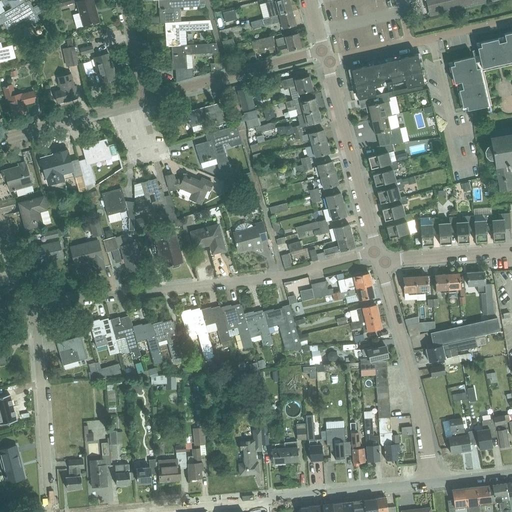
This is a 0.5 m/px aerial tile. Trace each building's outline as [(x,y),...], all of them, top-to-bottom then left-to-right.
[(40,20),(37,15),(42,12),(38,5),(33,8),(29,1),(26,3),(23,0),(1,0),(4,6),(11,2),(14,7),(0,15),(0,25),(3,23),(7,30),(28,18),(32,24),(40,20)] [(77,29),(83,27),(99,22),(93,0),(84,0),(76,2),(80,14),(73,15),(77,29)] [(161,0),(154,0),(154,1),(159,1),(160,23),(173,23),(173,22),(172,8),(180,8),(199,7),(199,4),(205,4),(203,0),(161,0)] [(270,18),(292,11),(288,0),(277,0),(265,3),(270,18)] [(497,0),(425,0),(430,16),(497,0)] [(235,10),(223,13),(226,22),(237,19),(235,10)] [(283,29),(286,28),(296,26),(292,11),(270,18),(262,20),(251,23),(252,29),(264,26),(264,27),(281,22),(283,29)] [(173,23),(160,23),(160,24),(165,24),(167,47),(172,46),(180,46),(180,45),(179,32),(212,30),(209,21),(181,22),(173,22),(173,23)] [(482,69),(483,69),(495,67),(511,63),(511,32),(504,34),(506,41),(499,43),(498,39),(480,43),(481,47),(477,48),(479,56),(482,68),(482,69)] [(298,33),(288,36),(276,39),(278,47),(277,47),(279,54),(289,51),(289,52),(302,48),(298,33)] [(50,44),(57,42),(54,36),(48,38),(50,44)] [(275,45),(272,36),(258,40),(258,41),(254,42),(256,49),(260,48),(260,49),(275,45)] [(180,46),(172,46),(173,70),(176,70),(176,82),(193,78),(193,69),(187,69),(186,55),(212,53),(212,55),(219,55),(220,55),(219,52),(216,43),(206,44),(180,45),(180,46)] [(93,51),(92,45),(79,49),(81,55),(93,51)] [(0,61),(15,57),(12,46),(0,49),(0,61)] [(77,64),(74,47),(67,48),(71,65),(77,64)] [(36,53),(28,54),(29,62),(37,61),(36,53)] [(108,54),(99,57),(94,58),(98,74),(101,83),(102,83),(104,89),(110,87),(109,81),(116,79),(108,54)] [(358,100),(369,97),(389,93),(392,92),(421,85),(424,85),(417,55),(351,70),(358,100)] [(482,69),(482,68),(479,56),(453,61),(454,65),(450,66),(454,84),(461,82),(463,89),(458,90),(463,108),(467,107),(468,110),(490,105),(483,69),(482,69)] [(221,61),(215,63),(217,71),(223,69),(221,61)] [(55,92),(55,94),(58,104),(78,99),(75,89),(71,74),(57,78),(61,91),(55,92)] [(295,77),(285,80),(281,81),(283,90),(297,86),(299,94),(313,91),(309,76),(296,80),(295,77)] [(37,102),(34,92),(34,91),(21,94),(21,93),(16,95),(13,84),(3,87),(6,98),(8,97),(10,106),(13,116),(24,113),(22,106),(37,102)] [(392,92),(393,97),(401,95),(423,91),(423,90),(421,85),(392,92)] [(241,92),(245,111),(256,109),(252,89),(241,92)] [(368,107),(371,120),(391,115),(388,102),(391,101),(389,93),(369,97),(371,106),(368,107)] [(315,99),(305,101),(301,102),(300,98),(285,102),(290,118),(297,116),(304,114),(318,110),(315,99)] [(193,132),(203,129),(202,125),(217,120),(218,123),(225,121),(220,103),(186,112),(189,121),(190,121),(193,132)] [(266,120),(275,117),(272,108),(263,112),(266,120)] [(321,122),(318,110),(304,114),(297,116),(299,122),(300,125),(292,128),(294,134),(302,132),(301,128),(307,126),(321,122)] [(391,115),(371,120),(374,134),(387,131),(389,138),(388,138),(390,145),(392,144),(400,143),(398,137),(402,136),(400,128),(399,128),(396,114),(391,115)] [(248,120),(246,121),(248,129),(259,126),(258,118),(248,120)] [(267,125),(255,128),(257,134),(275,129),(273,122),(267,124),(267,125)] [(219,171),(229,168),(230,167),(223,144),(229,142),(231,147),(242,144),(237,126),(211,134),(213,140),(195,145),(202,168),(217,163),(219,171)] [(511,127),(490,131),(491,138),(490,138),(491,145),(487,147),(485,151),(486,156),(489,160),(494,160),(495,167),(496,167),(500,192),(511,189),(511,184),(510,171),(511,170),(511,127)] [(324,130),(309,134),(303,135),(302,132),(294,134),(296,140),(302,138),(303,141),(303,142),(304,142),(305,142),(311,140),(312,146),(327,142),(324,130)] [(86,159),(79,161),(82,171),(83,175),(83,178),(86,190),(87,192),(95,186),(94,184),(96,183),(90,164),(102,161),(111,158),(111,156),(118,154),(116,144),(109,146),(108,144),(107,144),(106,140),(96,143),(96,145),(90,147),(90,146),(83,148),(86,159)] [(441,140),(432,142),(434,150),(443,148),(441,140)] [(315,157),(320,156),(330,154),(327,142),(312,146),(315,157)] [(257,144),(252,145),(250,146),(252,153),(259,151),(257,144)] [(394,152),(392,144),(390,145),(377,147),(376,147),(377,147),(379,147),(381,154),(368,158),(371,169),(384,166),(397,162),(391,163),(388,153),(394,152)] [(55,156),(41,160),(44,169),(45,174),(48,185),(64,181),(62,173),(72,170),(74,178),(83,175),(82,171),(79,161),(78,160),(71,162),(70,160),(68,150),(54,154),(55,156)] [(260,153),(253,155),(254,161),(262,159),(260,153)] [(303,165),(310,162),(309,156),(301,158),(303,165)] [(10,191),(20,189),(32,186),(25,161),(18,163),(19,167),(2,172),(4,179),(7,179),(10,191)] [(321,177),(335,173),(332,161),(317,165),(321,177)] [(312,170),(310,162),(303,165),(295,167),(296,174),(312,170)] [(398,169),(397,162),(384,166),(385,172),(373,175),(376,187),(388,183),(401,180),(401,179),(395,181),(393,170),(398,169)] [(276,174),(279,184),(285,181),(282,172),(276,174)] [(254,185),(250,173),(243,175),(247,188),(254,185)] [(338,185),(335,173),(321,177),(324,189),(338,185)] [(173,175),(166,176),(168,186),(170,190),(181,187),(179,192),(191,198),(190,198),(200,203),(206,189),(209,190),(212,183),(202,179),(200,182),(185,176),(183,182),(180,181),(175,183),(173,175)] [(414,176),(407,179),(408,183),(409,185),(416,183),(414,176)] [(148,209),(155,207),(159,218),(164,217),(165,222),(177,218),(173,205),(167,207),(162,189),(158,190),(157,187),(159,186),(157,179),(141,183),(148,209)] [(380,204),(393,201),(406,197),(406,196),(400,198),(398,192),(404,190),(403,185),(401,180),(388,183),(390,189),(377,192),(380,204)] [(469,182),(461,184),(463,192),(471,190),(469,182)] [(224,185),(221,192),(228,195),(231,188),(224,185)] [(102,194),(105,204),(108,215),(127,210),(121,189),(102,194)] [(329,209),(344,205),(340,193),(326,197),(329,209)] [(321,201),(319,194),(311,197),(313,203),(321,201)] [(29,201),(19,203),(26,230),(36,227),(43,225),(51,223),(48,209),(44,196),(29,201)] [(260,204),(257,196),(249,199),(251,206),(260,204)] [(408,204),(406,197),(393,201),(394,206),(382,210),(385,221),(397,218),(411,214),(410,214),(405,215),(402,205),(408,204)] [(268,206),(269,213),(286,210),(285,203),(268,206)] [(347,217),(344,205),(329,209),(332,220),(347,217)] [(492,221),(492,228),(493,241),(505,240),(504,227),(510,227),(510,229),(511,229),(510,219),(510,213),(498,214),(499,220),(492,221)] [(412,221),(411,214),(397,218),(399,224),(386,227),(389,239),(409,233),(406,222),(412,221)] [(492,221),(492,215),(485,215),(485,221),(475,222),(474,222),(475,229),(475,242),(487,242),(486,228),(492,228),(492,221)] [(148,216),(135,220),(138,230),(151,226),(148,216)] [(474,222),(475,222),(474,216),(463,217),(463,223),(457,223),(456,223),(457,230),(458,244),(469,243),(469,230),(475,229),(474,222)] [(456,223),(457,223),(456,217),(449,218),(449,223),(439,224),(439,232),(440,245),(452,244),(451,231),(457,230),(456,223)] [(439,224),(438,218),(431,219),(432,225),(420,226),(421,236),(422,246),(434,245),(433,232),(439,232),(439,224)] [(174,220),(175,227),(182,225),(180,219),(174,220)] [(101,234),(97,220),(90,222),(94,236),(101,234)] [(326,220),(318,222),(320,228),(328,226),(326,220)] [(233,232),(236,242),(238,252),(253,248),(254,250),(262,248),(261,241),(267,240),(262,221),(255,223),(256,226),(233,232)] [(190,231),(193,239),(195,249),(210,245),(213,254),(225,251),(218,223),(190,231)] [(337,240),(352,236),(349,224),(334,228),(337,240)] [(329,232),(328,226),(320,228),(321,235),(329,232)] [(149,227),(142,229),(147,246),(154,244),(149,227)] [(63,228),(57,230),(45,232),(47,239),(64,235),(63,230),(63,228)] [(105,231),(106,238),(113,237),(111,230),(105,231)] [(155,239),(158,248),(160,258),(163,257),(165,267),(170,266),(171,267),(172,266),(173,268),(178,267),(179,265),(179,263),(183,262),(181,254),(178,255),(177,252),(180,251),(175,233),(155,239)] [(352,236),(337,240),(339,246),(333,247),(323,250),(324,253),(316,255),(315,250),(309,251),(312,262),(335,255),(335,253),(355,248),(352,236)] [(119,249),(115,238),(115,237),(103,241),(107,253),(119,249)] [(71,247),(73,257),(76,267),(91,262),(92,265),(93,265),(95,271),(104,268),(102,260),(103,260),(98,240),(71,247)] [(37,256),(34,256),(36,263),(38,262),(38,263),(40,263),(42,269),(52,267),(51,260),(63,258),(61,248),(59,242),(45,245),(35,247),(37,256)] [(121,246),(125,262),(128,272),(143,268),(135,242),(121,246)] [(288,245),(290,252),(302,249),(300,242),(288,245)] [(288,254),(281,256),(285,268),(292,267),(288,254)] [(484,314),(494,314),(493,300),(492,300),(492,294),(491,284),(485,285),(484,272),(467,273),(468,286),(479,285),(479,293),(483,292),(484,314)] [(338,281),(341,292),(372,285),(369,274),(338,281)] [(459,274),(447,275),(448,292),(456,291),(456,289),(460,289),(459,274)] [(441,292),(448,292),(447,275),(435,275),(436,290),(441,290),(441,292)] [(428,291),(428,286),(427,276),(415,277),(416,295),(425,294),(425,291),(428,291)] [(417,299),(416,295),(415,277),(403,278),(404,293),(405,300),(417,299)] [(314,298),(325,296),(333,294),(332,289),(328,290),(326,281),(311,285),(314,298)] [(374,297),(372,285),(341,292),(333,294),(334,301),(343,299),(343,298),(357,295),(359,301),(374,297)] [(293,294),(287,296),(289,304),(296,302),(293,294)] [(250,338),(251,338),(249,330),(248,330),(244,314),(242,305),(232,308),(231,305),(221,308),(226,325),(228,331),(238,328),(244,350),(253,347),(250,338)] [(274,309),(264,312),(269,328),(279,325),(286,351),(295,348),(295,351),(302,349),(300,342),(298,336),(292,314),(290,305),(282,307),(283,310),(274,312),(274,309)] [(376,305),(367,307),(356,309),(359,321),(379,317),(376,305)] [(208,333),(218,331),(221,342),(223,349),(229,347),(227,340),(230,340),(228,331),(226,325),(221,308),(211,310),(211,307),(200,310),(205,326),(206,325),(208,333)] [(215,360),(212,348),(208,333),(206,325),(205,326),(200,310),(191,312),(191,309),(181,312),(183,322),(186,330),(188,337),(198,334),(202,350),(206,363),(215,360)] [(355,309),(349,310),(351,321),(357,320),(355,309)] [(269,328),(264,312),(254,314),(253,311),(244,314),(248,330),(249,330),(251,338),(261,336),(264,347),(274,345),(269,328)] [(120,317),(110,320),(114,336),(115,336),(124,333),(131,359),(141,356),(138,342),(137,343),(132,326),(133,326),(130,318),(120,320),(120,317)] [(346,317),(337,319),(338,326),(347,323),(346,317)] [(379,317),(359,321),(359,322),(351,323),(352,330),(362,328),(364,333),(382,329),(379,317)] [(497,318),(442,331),(432,333),(435,346),(445,344),(500,331),(497,318)] [(89,322),(92,332),(94,339),(105,336),(110,355),(120,353),(115,336),(114,336),(110,320),(100,323),(99,320),(89,322)] [(162,321),(152,324),(157,342),(158,341),(167,339),(168,344),(169,343),(174,363),(188,359),(185,345),(182,335),(177,337),(173,322),(163,324),(162,321)] [(419,323),(407,326),(410,337),(420,335),(419,323)] [(142,324),(133,326),(132,326),(137,343),(138,342),(147,340),(154,365),(164,363),(158,341),(157,342),(152,324),(143,327),(142,324)] [(307,334),(298,336),(300,342),(308,340),(307,334)] [(363,335),(354,337),(354,336),(349,337),(350,344),(365,341),(363,335)] [(63,365),(87,358),(81,337),(57,344),(63,365)] [(436,347),(426,349),(429,362),(438,360),(439,361),(444,360),(451,358),(450,350),(456,349),(456,353),(458,353),(457,351),(477,347),(475,338),(442,346),(436,347)] [(373,347),(363,350),(362,350),(364,357),(369,356),(370,362),(379,360),(388,358),(386,346),(373,349),(373,347)] [(322,361),(320,351),(312,352),(313,363),(322,361)] [(473,353),(458,356),(459,363),(470,361),(470,362),(474,361),(474,356),(473,353)] [(257,360),(259,370),(265,369),(263,359),(257,360)] [(375,375),(375,374),(375,368),(374,362),(360,363),(361,376),(375,375)] [(101,379),(98,370),(96,363),(89,365),(91,372),(88,373),(90,380),(101,379)] [(119,364),(113,366),(116,375),(122,374),(119,364)] [(217,366),(219,372),(226,371),(225,365),(224,365),(224,364),(217,366)] [(432,376),(445,374),(443,366),(431,368),(432,376)] [(489,390),(492,390),(491,385),(497,384),(495,370),(490,371),(491,374),(486,374),(489,390)] [(165,375),(152,376),(153,385),(166,384),(165,375)] [(175,377),(167,377),(167,389),(175,389),(175,377)] [(465,399),(465,390),(451,390),(451,400),(465,399)] [(0,425),(17,421),(10,395),(0,397),(0,425)] [(323,460),(322,450),(322,445),(317,445),(317,440),(315,440),(313,415),(306,416),(307,440),(309,440),(309,451),(310,461),(323,460)] [(494,417),(494,419),(497,437),(499,447),(510,445),(505,416),(494,417)] [(392,436),(391,417),(378,418),(380,434),(381,446),(385,446),(385,451),(386,461),(398,460),(398,452),(400,452),(399,444),(398,435),(392,436)] [(221,418),(220,425),(228,426),(229,419),(221,418)] [(459,419),(455,419),(461,452),(471,451),(470,445),(477,444),(475,434),(474,431),(468,433),(468,435),(466,435),(462,418),(459,419)] [(380,461),(379,451),(378,436),(373,436),(372,419),(364,419),(367,462),(380,461)] [(450,428),(444,429),(446,437),(452,436),(452,437),(448,437),(451,453),(461,452),(455,419),(449,421),(450,428)] [(491,438),(497,437),(494,419),(482,421),(483,430),(476,431),(480,450),(492,448),(491,438)] [(356,423),(350,424),(351,433),(352,441),(352,442),(353,455),(353,456),(354,466),(359,466),(358,463),(365,463),(364,453),(364,448),(360,449),(359,433),(355,433),(355,431),(356,431),(356,423)] [(305,424),(296,424),(297,440),(306,440),(305,424)] [(412,426),(402,427),(403,435),(413,434),(412,426)] [(205,444),(205,439),(204,427),(193,428),(194,446),(205,444)] [(344,428),(326,429),(327,440),(327,446),(330,446),(330,450),(334,450),(335,459),(345,458),(345,456),(353,455),(352,442),(345,442),(344,428)] [(262,451),(262,445),(261,430),(253,430),(253,440),(240,441),(240,451),(244,451),(245,458),(243,458),(243,464),(239,464),(240,475),(259,474),(258,462),(256,463),(256,452),(262,451)] [(116,431),(110,432),(111,445),(123,444),(122,432),(116,433),(116,431)] [(285,448),(286,463),(299,462),(297,442),(284,443),(285,448)] [(187,468),(186,458),(185,443),(180,443),(181,447),(178,447),(179,453),(176,453),(177,459),(158,460),(159,467),(160,482),(177,480),(177,475),(180,475),(179,468),(187,468)] [(273,464),(286,463),(285,448),(284,443),(281,443),(271,444),(273,464)] [(0,450),(0,455),(5,473),(7,483),(25,478),(16,446),(0,450)] [(201,463),(200,454),(200,448),(193,449),(193,455),(194,463),(188,464),(190,479),(202,478),(201,470),(203,470),(203,463),(201,463)] [(82,488),(81,479),(80,469),(83,469),(82,460),(79,460),(69,461),(69,470),(72,469),(73,477),(66,478),(67,490),(82,488)] [(90,467),(91,478),(92,488),(108,486),(106,465),(104,466),(104,460),(90,461),(90,467)] [(137,468),(137,474),(138,484),(151,483),(151,475),(157,474),(155,460),(150,460),(150,467),(137,468)] [(129,472),(129,465),(115,466),(116,485),(130,484),(130,480),(133,479),(132,472),(129,472)] [(510,511),(506,484),(489,486),(491,503),(499,502),(501,511),(503,511),(502,511),(510,511)] [(492,511),(491,503),(489,486),(476,487),(479,511),(492,511)] [(479,511),(476,487),(464,489),(466,511),(479,511)] [(466,511),(464,489),(452,490),(453,500),(447,501),(448,511),(466,511)] [(387,511),(386,498),(376,499),(377,511),(387,511)] [(377,511),(376,499),(364,501),(364,511),(377,511)] [(364,511),(364,501),(352,502),(353,511),(364,511)] [(353,511),(352,502),(342,503),(342,511),(353,511)] [(342,511),(342,503),(332,504),(333,511),(342,511)]
